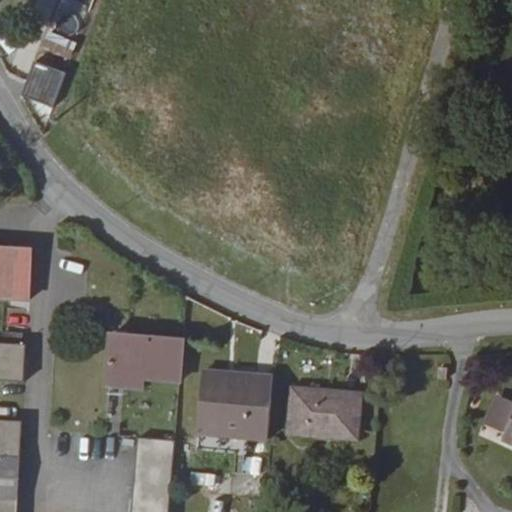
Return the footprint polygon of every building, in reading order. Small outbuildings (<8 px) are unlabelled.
[(91,7),(74,0),(60,0),(48,30),(76,41),(91,7)] [(22,98),(53,107),(64,70),(32,61),(22,98)] [(0,296),(28,297),(31,247),(0,245),(0,296)] [(178,381),(182,339),(110,333),(106,386),(139,388),(141,378),(178,381)] [(0,377),(21,379),(23,343),(0,341),(0,377)] [(437,376),(446,379),(449,367),(440,364),(437,376)] [(268,437),(273,374),(202,368),(196,431),(268,437)] [(357,435),(361,393),(295,389),(291,431),(357,435)] [(505,432),(511,416),(511,400),(496,394),(485,423),(505,432)] [(511,416),(505,432),(502,438),(511,442),(511,416)] [(0,419),(0,511),(16,511),(20,421),(0,419)] [(170,511),(176,440),(139,437),(132,511),(170,511)]
